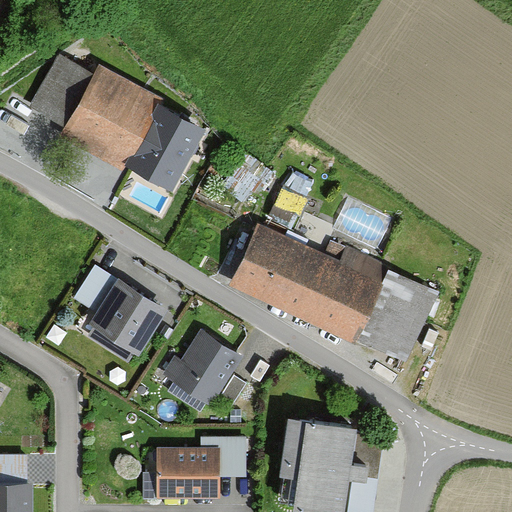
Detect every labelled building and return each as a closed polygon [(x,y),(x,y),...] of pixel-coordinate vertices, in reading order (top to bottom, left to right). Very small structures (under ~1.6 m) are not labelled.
[(99,64),(93,73),(59,54),(29,107),(65,127),(61,136),(127,172),(129,168),(171,191),(205,129),(162,105),(165,100),(99,64)] [(296,168),(288,181),(309,193),(317,179),(296,168)] [(306,199),(282,189),(270,219),(294,229),(306,199)] [(324,245),(331,227),(317,221),(310,239),(324,245)] [(341,257),(257,223),(232,286),(359,337),(387,267),(344,249),(341,257)] [(122,275),(120,279),(95,263),(74,296),(98,311),(94,319),(144,351),(173,307),(122,275)] [(251,359),(200,329),(170,379),(232,416),(249,386),(238,380),(251,359)] [(320,511),(356,511),(367,430),(291,420),(284,476),(299,478),(295,509),(320,511)] [(200,437),(200,446),(161,447),(161,500),(225,500),(225,474),(243,474),(243,437),(200,437)] [(38,511),(38,489),(0,489),(0,511),(38,511)]
